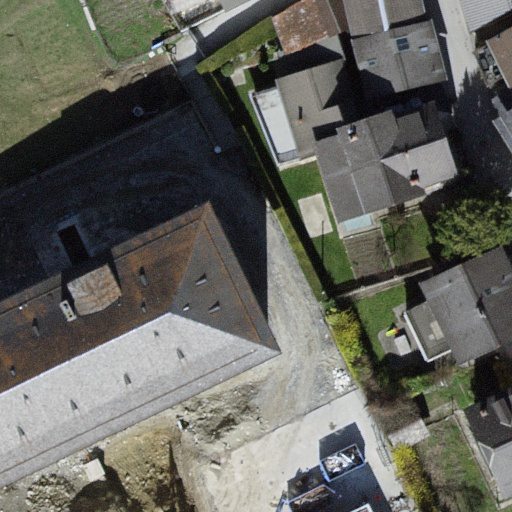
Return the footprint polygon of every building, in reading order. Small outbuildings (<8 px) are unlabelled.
[(416,0),(342,0),(359,49),(425,29),(416,0)] [(511,0),(462,0),(475,39),(511,18),(511,0)] [(425,29),(359,49),(377,121),(441,107),(425,29)] [(511,34),(487,47),(511,84),(511,34)] [(342,65),(274,91),(295,156),(363,130),(342,65)] [(462,184),(437,112),(317,156),(345,219),(462,184)] [(511,122),(499,130),(511,151),(511,122)] [(0,509),(302,360),(231,220),(0,326),(0,509)] [(511,266),(507,256),(421,287),(466,376),(511,356),(511,266)] [(511,392),(465,410),(511,504),(511,392)]
